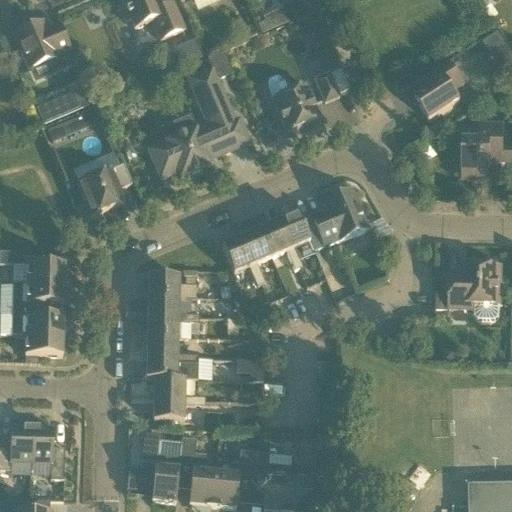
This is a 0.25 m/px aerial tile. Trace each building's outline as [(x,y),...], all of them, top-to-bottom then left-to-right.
[(159,12),(154,0),(121,0),(124,7),(119,8),(126,24),(130,22),(134,31),(152,23),(160,42),(184,32),(173,6),(159,12)] [(298,18),(298,33),(319,32),(318,18),(298,18)] [(46,31),(43,24),(14,37),(29,71),(48,63),(54,76),(77,66),(59,26),(46,31)] [(489,56),(504,46),(497,35),(482,45),(489,56)] [(179,48),(165,54),(172,71),(186,65),(179,48)] [(217,79),(232,72),(221,48),(206,55),(217,79)] [(429,124),(460,104),(453,93),(464,86),(450,64),(422,82),(429,93),(415,102),(429,124)] [(147,152),(160,183),(178,175),(180,180),(212,167),(210,164),(250,147),(239,121),(235,123),(217,83),(211,71),(186,82),(206,127),(197,131),(196,130),(165,143),(147,152)] [(324,105),(339,99),(329,76),(314,82),(324,105)] [(288,95),(284,84),(281,80),(276,78),(269,82),(267,86),(267,90),(286,135),(319,121),(305,88),(288,95)] [(81,93),(67,99),(74,116),(88,109),(81,93)] [(58,123),(51,106),(35,113),(42,129),(58,123)] [(89,117),(74,124),(79,136),(95,129),(89,117)] [(511,164),(511,135),(503,135),(503,127),(480,126),(479,144),(463,143),(462,182),(478,183),(478,180),(490,180),(490,164),(502,164),(511,164)] [(64,143),(58,130),(44,137),(49,149),(64,143)] [(131,187),(123,167),(110,172),(110,171),(77,185),(91,219),(124,205),(119,192),(131,187)] [(339,244),(368,232),(352,193),(322,206),(325,213),(310,219),(323,250),(339,244)] [(298,272),(302,270),(300,264),(294,251),(309,245),(297,216),(278,225),(298,272)] [(298,272),(278,225),(259,233),(271,261),(286,255),(294,274),(298,272)] [(261,288),(265,286),(257,267),(271,261),(259,233),(241,241),(261,288)] [(261,288),(241,241),(221,249),(233,277),(248,271),(257,290),(261,288)] [(0,267),(23,268),(23,255),(0,254),(0,267)] [(63,288),(64,268),(27,267),(27,287),(63,288)] [(500,307),(500,269),(466,268),(466,277),(450,276),(449,311),(472,312),(472,306),(475,306),(474,319),(478,322),(495,322),(498,319),(498,307),(500,307)] [(178,301),(179,280),(148,279),(147,301),(178,301)] [(195,289),(195,280),(185,280),(184,289),(195,289)] [(63,288),(27,287),(13,286),(12,318),(48,319),(48,307),(63,308),(63,288)] [(229,290),(219,291),(220,301),(229,300),(229,290)] [(435,292),(435,311),(440,311),(446,312),(447,293),(440,293),(435,292)] [(147,321),(177,322),(178,317),(178,301),(147,301),(147,321)] [(177,322),(178,326),(188,327),(188,318),(178,317),(177,322)] [(11,338),(25,339),(62,340),(62,320),(48,319),(12,318),(11,338)] [(188,318),(188,327),(198,327),(198,323),(199,318),(188,318)] [(177,343),(178,326),(177,322),(147,321),(146,342),(177,343)] [(61,360),(62,340),(25,339),(24,359),(61,360)] [(177,343),(146,342),(146,362),(176,363),(176,367),(187,367),(186,359),(177,358),(177,343)] [(187,367),(176,367),(176,363),(146,362),(145,383),(154,383),(153,383),(176,383),(184,384),(197,384),(197,358),(186,359),(187,367)] [(153,404),(184,404),(184,400),(184,384),(176,383),(153,383),(153,404)] [(184,404),(183,409),(194,409),(194,400),(184,400),(184,404)] [(194,400),(194,409),(204,410),(204,405),(204,401),(194,400)] [(183,421),(183,409),(184,404),(153,404),(153,425),(183,426),(183,421)] [(242,416),(242,427),(259,427),(259,423),(259,417),(259,416),(242,416)] [(31,467),(31,431),(10,430),(10,450),(0,449),(0,474),(10,474),(11,466),(31,467)] [(63,484),(64,452),(52,451),(53,431),(31,431),(31,467),(51,467),(50,483),(63,484)] [(141,465),(155,466),(156,466),(156,461),(159,439),(144,438),(141,465)] [(179,468),(192,470),(188,508),(212,510),(215,475),(204,474),(206,458),(195,457),(196,443),(181,442),(179,463),(179,468)] [(216,465),(215,475),(212,510),(229,511),(235,511),(238,483),(251,484),(254,455),(239,454),(238,466),(219,464),(216,465)] [(325,492),(328,456),(315,454),(314,472),(290,470),(288,484),(285,511),(309,511),(311,490),(325,492)] [(290,470),(268,468),(269,457),(254,455),(251,484),(265,486),(262,511),(285,511),(288,484),(290,470)] [(175,507),(178,473),(154,471),(151,505),(175,507)] [(511,511),(511,487),(469,489),(469,511),(511,511)] [(0,511),(27,511),(28,504),(0,503),(0,511)]
